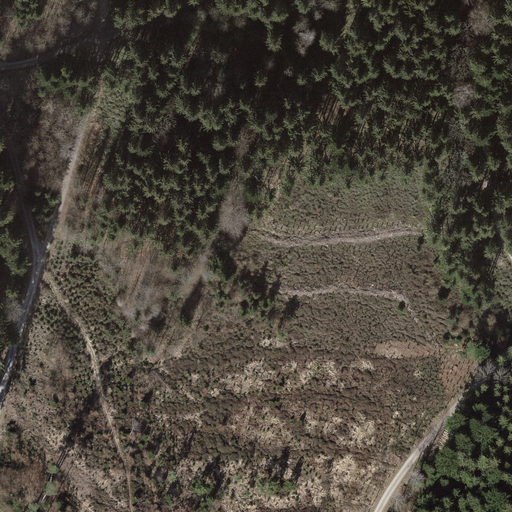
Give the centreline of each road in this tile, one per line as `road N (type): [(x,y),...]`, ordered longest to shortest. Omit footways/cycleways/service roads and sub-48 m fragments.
road 1 (track): [(0,397),(103,34)]
road 2 (track): [(511,22),(484,156),(489,202),(511,247)]
road 3 (track): [(381,511),(391,490),(511,359)]
road 4 (track): [(0,125),(40,262)]
